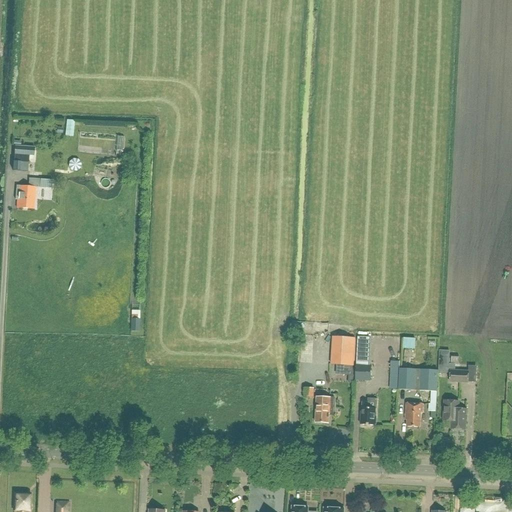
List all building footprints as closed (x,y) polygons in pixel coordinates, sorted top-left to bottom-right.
[(117,139),(79,138),(79,151),(117,152),(117,139)] [(28,172),(28,163),(29,156),(13,155),(13,162),(12,171),(28,172)] [(27,187),(16,186),(14,200),(16,200),(15,208),(33,209),(35,187),(39,188),(40,180),(28,179),(27,187)] [(138,332),(139,319),(139,310),(131,310),(131,319),(130,319),(129,331),(138,332)] [(358,364),(371,364),(371,337),(359,337),(358,364)] [(405,337),(405,349),(416,349),(416,337),(405,337)] [(355,339),(333,338),(331,365),(353,366),(355,339)] [(346,367),(333,367),(332,377),(346,378),(346,367)] [(370,380),(370,367),(357,367),(356,380),(370,380)] [(400,369),(399,391),(437,393),(438,371),(400,369)] [(468,384),(469,373),(451,372),(450,383),(468,384)] [(314,388),(304,388),(303,398),(313,398),(314,388)] [(315,424),(328,424),(329,416),(334,416),(334,399),(316,398),(315,424)] [(375,418),(375,402),(362,402),(362,408),(361,408),(360,425),(375,426),(376,418),(375,418)] [(467,410),(459,410),(459,402),(445,402),(444,422),(452,422),(451,430),(466,431),(467,410)] [(423,414),(423,405),(407,404),(406,421),(407,421),(407,428),(420,428),(421,414),(423,414)] [(30,511),(30,495),(15,494),(14,511),(29,511),(30,511)] [(68,511),(69,503),(55,502),(54,511),(68,511)]
